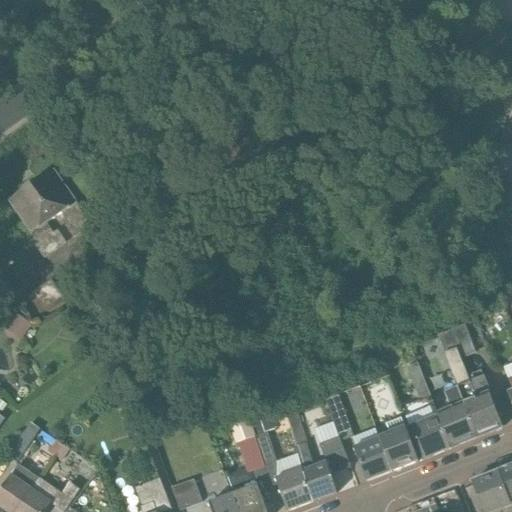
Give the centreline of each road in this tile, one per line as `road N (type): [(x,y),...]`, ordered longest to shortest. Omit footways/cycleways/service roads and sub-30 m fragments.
road 1 (residential): [(0,119),(167,0)]
road 2 (residential): [(368,501),(511,445)]
